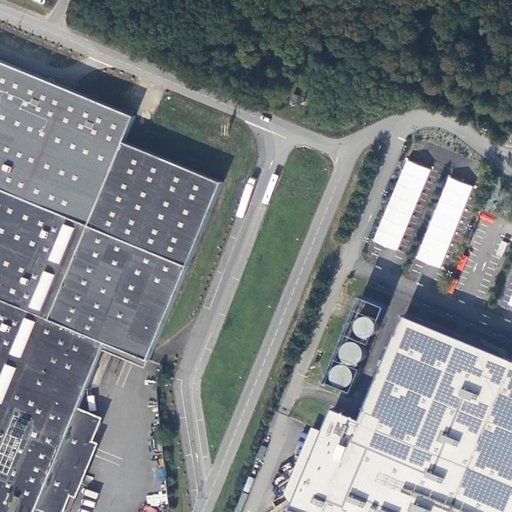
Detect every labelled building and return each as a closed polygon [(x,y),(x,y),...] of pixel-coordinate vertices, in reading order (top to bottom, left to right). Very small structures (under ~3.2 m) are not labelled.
[(15,0),(45,11),(49,0),(15,0)] [(27,72),(0,60),(0,509),(7,511),(37,511),(40,507),(79,412),(107,344),(132,355),(150,362),(177,297),(186,275),(191,262),(224,184),(141,149),(131,145),(126,143),(136,117),(131,115),(125,113),(96,101),(90,98),(68,89),(62,87),(34,75),(27,72)] [(362,312),(379,318),(384,307),(367,301),(362,312)] [(511,511),(511,357),(507,356),(458,336),(421,320),(406,314),(363,419),(335,407),(325,433),(295,504),(294,508),(296,511),(511,511)] [(79,412),(40,507),(53,511),(61,511),(100,421),(79,412)] [(295,504),(325,433),(313,428),(287,493),(295,504)]
